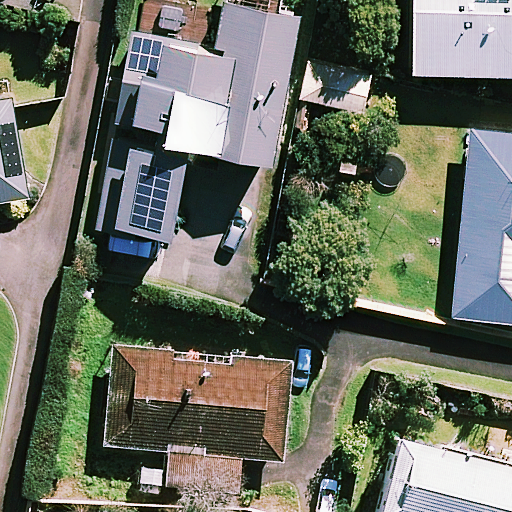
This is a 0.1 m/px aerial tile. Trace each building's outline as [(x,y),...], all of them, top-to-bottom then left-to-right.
[(281,14),(283,0),(229,0),(220,51),(134,36),(101,228),(176,241),(192,153),(277,168),(303,18),(281,14)] [(511,78),(511,0),(414,0),(413,77),(511,78)] [(372,79),(311,63),(302,99),(363,114),(372,79)] [(0,211),(25,208),(8,106),(0,107),(0,211)] [(511,138),(469,135),(454,320),(511,324),(511,138)] [(164,458),(161,495),(238,503),(242,465),(280,469),(289,378),(113,360),(104,451),(164,458)] [(511,511),(511,480),(393,450),(376,511),(511,511)]
